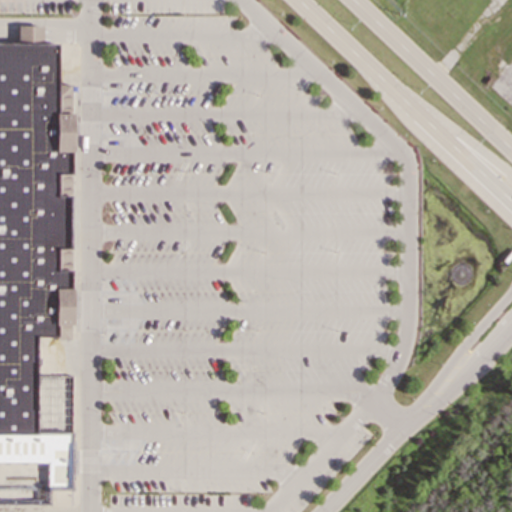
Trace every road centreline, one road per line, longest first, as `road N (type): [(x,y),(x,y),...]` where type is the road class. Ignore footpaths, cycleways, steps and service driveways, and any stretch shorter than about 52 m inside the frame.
road 1 (primary): [(297,0),(511,199)]
road 2 (primary): [(511,145),(356,0)]
road 3 (residential): [(322,511),(441,386)]
road 4 (primary): [(399,94),(511,175)]
road 5 (residential): [(511,290),(463,346),(441,386)]
